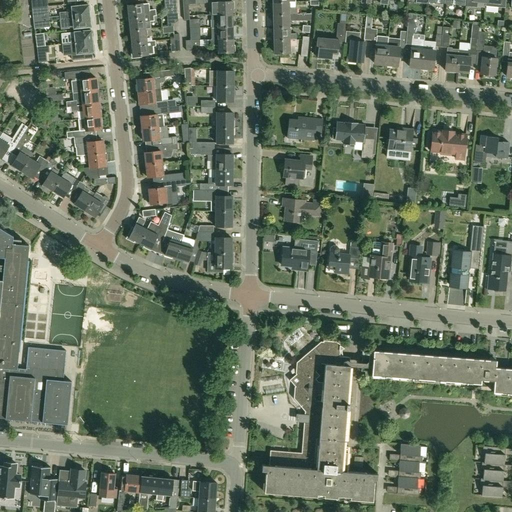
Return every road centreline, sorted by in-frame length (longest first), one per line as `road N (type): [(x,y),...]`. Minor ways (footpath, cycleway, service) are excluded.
road 1 (residential): [(511,323),(249,297)]
road 2 (residential): [(511,99),(253,73)]
road 3 (residential): [(100,247),(127,190),(107,0)]
road 4 (residential): [(230,465),(0,440)]
road 5 (residential): [(249,297),(253,73)]
road 6 (residential): [(230,465),(239,449),(249,297)]
road 7 (residential): [(249,297),(179,284),(100,247)]
